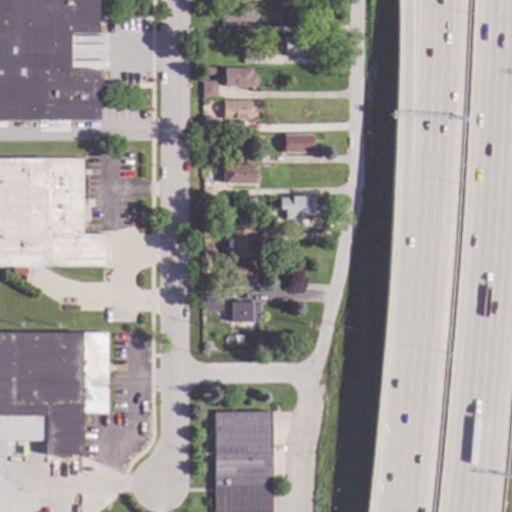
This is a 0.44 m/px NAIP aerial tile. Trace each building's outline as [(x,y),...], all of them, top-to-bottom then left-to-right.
[(95,0),(96,34),(68,34),(68,71),(97,71),(96,121),(0,120),(0,0),(95,0)] [(250,11),(254,11),(254,23),(220,23),(220,5),(250,5),(250,11)] [(310,44),(315,44),(315,56),(282,56),(282,37),(310,37),(310,44)] [(259,64),(240,64),(240,42),(258,42),(259,64)] [(249,76),(254,76),(254,88),(230,88),(230,90),(226,90),(226,88),(222,88),(222,69),(249,69),(249,76)] [(215,97),(200,97),(200,81),(215,82),(215,97)] [(249,108),(254,108),(254,120),(221,120),(221,101),(249,101),(249,108)] [(309,143),(314,143),(314,153),(309,153),(309,154),(281,154),(281,135),(310,135),(309,143)] [(258,163),(242,163),(242,151),(258,151),(258,163)] [(214,161),(206,161),(205,154),(213,153),(214,161)] [(80,235),(106,235),(106,267),(39,267),(39,274),(10,274),(10,268),(0,267),(0,158),(80,159),(80,235)] [(254,184),(220,184),(220,180),(214,180),(214,172),(208,172),(208,166),(254,166),(254,184)] [(309,206),(315,206),(315,220),(308,220),(309,216),(291,216),(291,220),(282,220),(282,211),(276,211),(276,198),(282,198),(282,197),(310,197),(309,206)] [(252,207),(244,207),(244,200),(252,199),(252,207)] [(247,246),(253,246),(253,258),(230,258),(230,248),(225,248),(225,239),(230,239),(230,230),(247,230),(247,246)] [(278,244),(258,245),(258,231),(278,230),(278,244)] [(211,260),(201,259),(201,252),(212,252),(211,260)] [(248,268),(253,268),(253,281),(219,281),(219,261),(248,262),(248,268)] [(219,311),(202,311),(202,295),(219,295),(219,311)] [(256,324),(228,324),(228,303),(256,303),(256,324)] [(103,414),(78,414),(78,456),(43,456),(43,442),(0,441),(0,332),(104,333),(103,414)] [(209,346),(209,351),(207,353),(202,353),(199,349),(199,346),(203,343),(207,343),(209,346)] [(267,511),(210,511),(210,413),(266,412),(267,511)]
